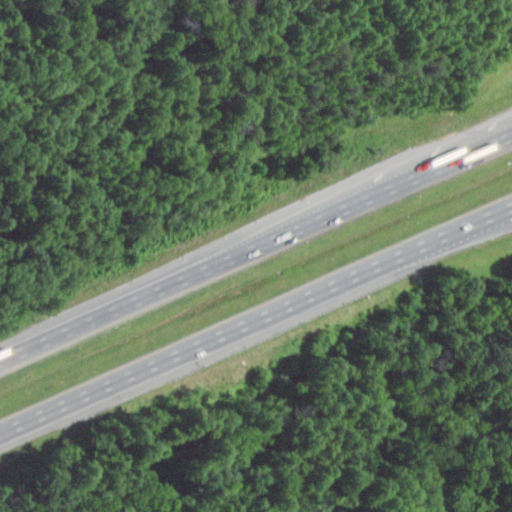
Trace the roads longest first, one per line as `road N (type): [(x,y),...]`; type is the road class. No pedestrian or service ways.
road 1 (motorway): [(511,134),(0,361)]
road 2 (motorway): [(0,433),(511,207)]
